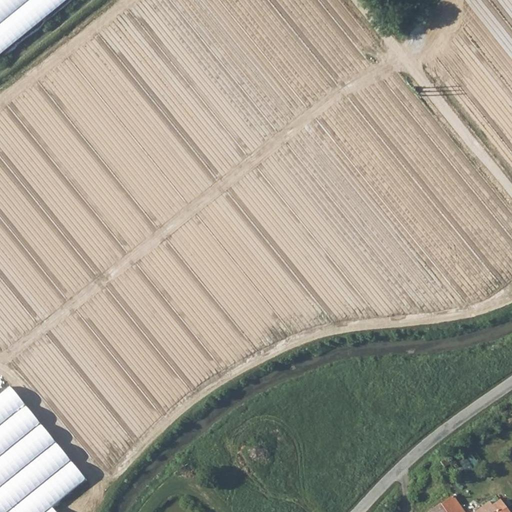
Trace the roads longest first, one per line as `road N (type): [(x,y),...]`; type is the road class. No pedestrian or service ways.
road 1 (track): [(89,511),(110,471),(149,429),(232,370),(299,337),(490,306),(511,295)]
road 2 (track): [(356,0),(511,190)]
road 3 (unclassified): [(511,381),(432,436),(354,511)]
